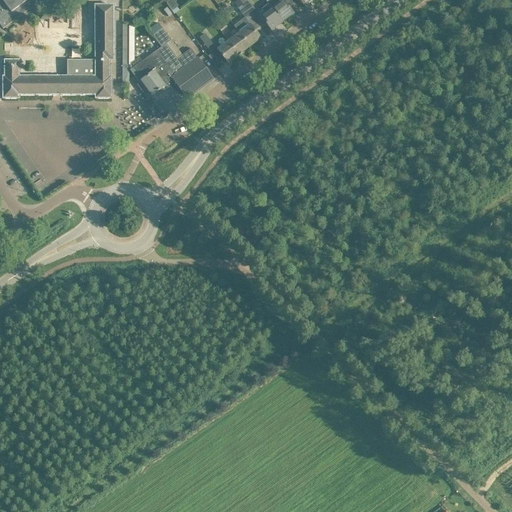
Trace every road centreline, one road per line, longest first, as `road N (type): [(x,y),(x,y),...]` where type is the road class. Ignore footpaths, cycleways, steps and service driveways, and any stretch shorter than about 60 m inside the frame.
road 1 (unclassified): [(493,511),(251,274),(223,263),(157,260),(142,245)]
road 2 (track): [(73,511),(315,335)]
road 3 (residential): [(336,0),(146,141),(122,186)]
road 4 (secondary): [(208,145),(398,0)]
